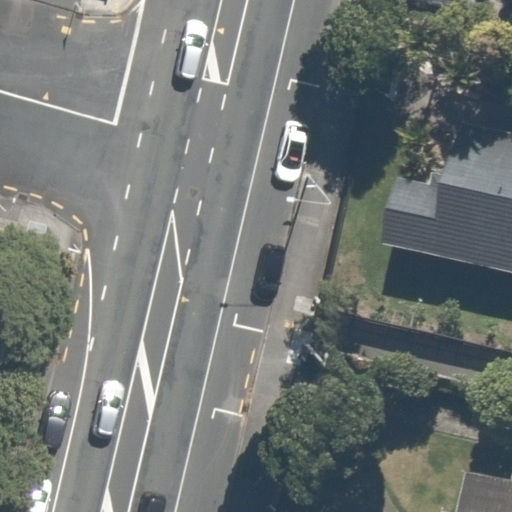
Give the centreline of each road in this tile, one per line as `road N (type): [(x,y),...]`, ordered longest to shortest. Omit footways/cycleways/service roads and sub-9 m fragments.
road 1 (secondary): [(115,511),(197,143)]
road 2 (residential): [(197,143),(0,87)]
road 3 (secondary): [(197,143),(232,0)]
